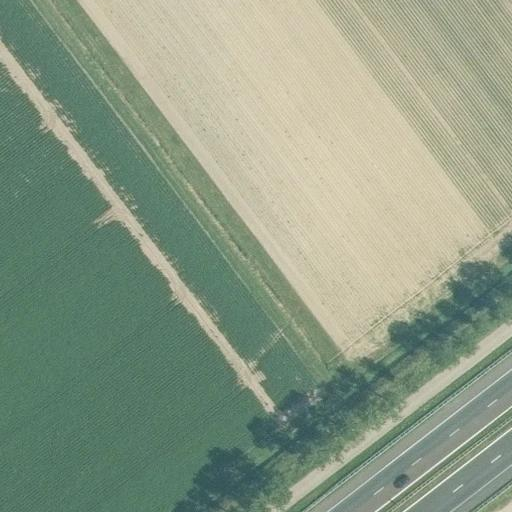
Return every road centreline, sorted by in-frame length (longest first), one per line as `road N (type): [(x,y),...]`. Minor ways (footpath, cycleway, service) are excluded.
road 1 (unclassified): [(284,511),(511,335)]
road 2 (motorway): [(511,389),(353,511)]
